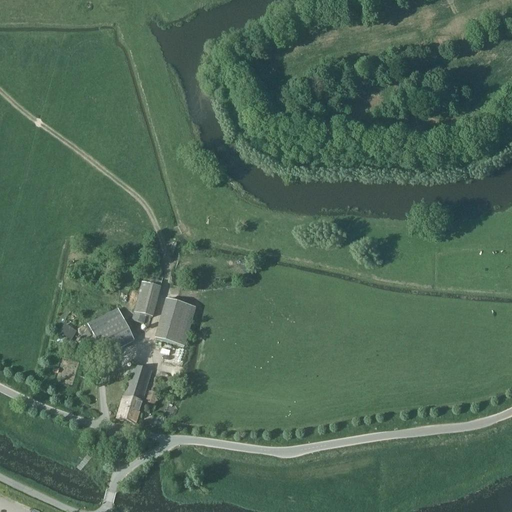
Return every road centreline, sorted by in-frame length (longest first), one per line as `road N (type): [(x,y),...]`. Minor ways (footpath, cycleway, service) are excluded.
road 1 (unclassified): [(174,440),(285,452),(480,424),(511,411)]
road 2 (unclassified): [(115,429),(0,387)]
